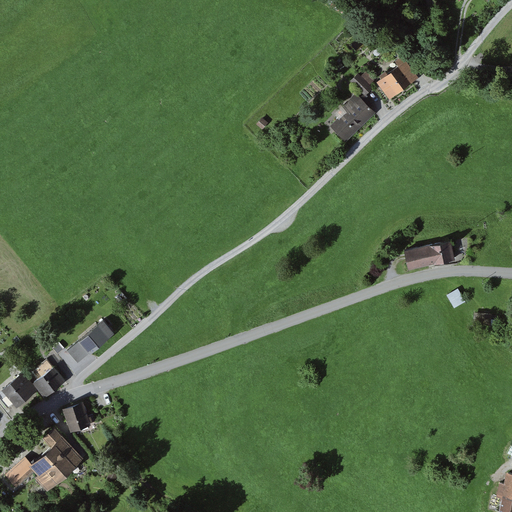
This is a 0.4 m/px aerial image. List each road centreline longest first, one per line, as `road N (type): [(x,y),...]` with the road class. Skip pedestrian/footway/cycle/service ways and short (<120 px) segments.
road 1 (unclassified): [(74,395),(78,380),(187,284),(279,221),(463,60)]
road 2 (unclassified): [(74,395),(420,276),(511,274)]
